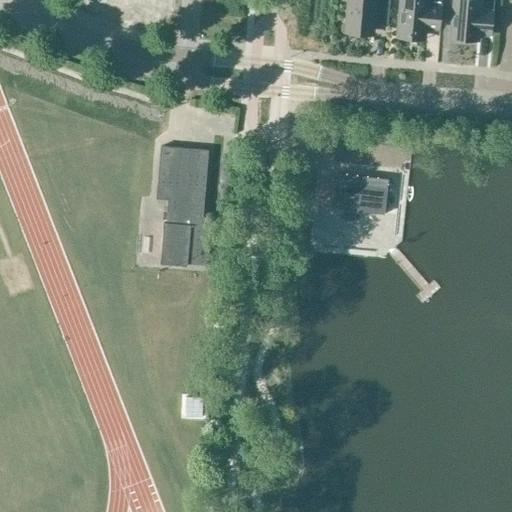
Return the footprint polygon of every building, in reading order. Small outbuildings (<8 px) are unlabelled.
[(111,0),(111,7),(160,10),(160,0),(111,0)] [(387,25),(388,0),(347,0),(345,30),(372,33),(372,24),(387,25)] [(438,30),(441,0),(399,0),(397,35),(423,37),(424,28),(438,30)] [(490,34),(493,0),(478,0),(479,1),(472,0),(453,0),(450,40),(476,42),(477,33),(490,34)] [(205,265),(209,218),(202,217),(207,151),(160,147),(156,198),(168,199),(166,222),(163,222),(159,263),(186,265),(187,263),(205,265)] [(395,216),(397,191),(385,190),(386,179),(335,173),(331,209),(395,216)]
